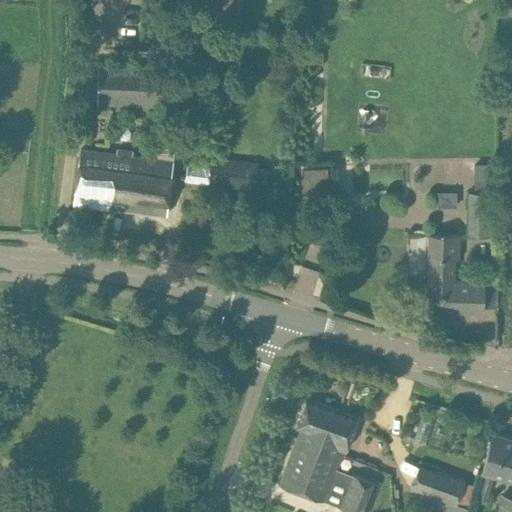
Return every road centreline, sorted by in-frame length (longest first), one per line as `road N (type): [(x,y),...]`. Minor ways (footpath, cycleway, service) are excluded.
road 1 (tertiary): [(0,257),(163,283),(277,316)]
road 2 (tertiary): [(511,382),(277,316)]
road 3 (unclassified): [(211,511),(277,316)]
